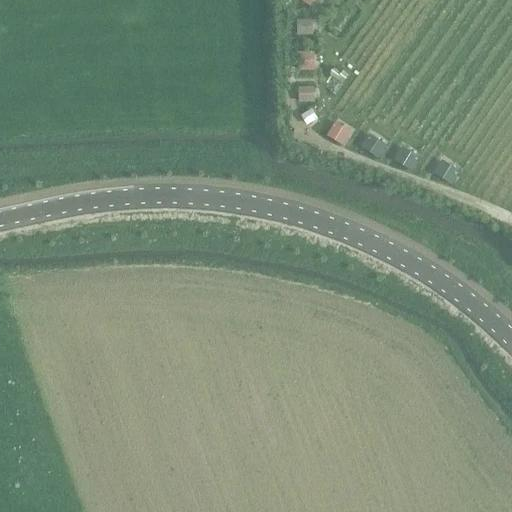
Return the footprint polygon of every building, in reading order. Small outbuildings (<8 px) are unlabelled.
[(309,23),(298,23),(298,34),(309,34),(309,23)] [(300,54),(300,70),(311,70),(311,54),(300,54)] [(300,90),(300,101),(311,101),(311,90),(300,90)] [(335,127),(329,137),(342,145),(348,135),(335,127)] [(370,140),(364,149),(377,158),(383,148),(370,140)] [(403,152),(397,162),(410,170),(416,161),(403,152)] [(443,166),(437,175),(449,184),(455,174),(443,166)]
